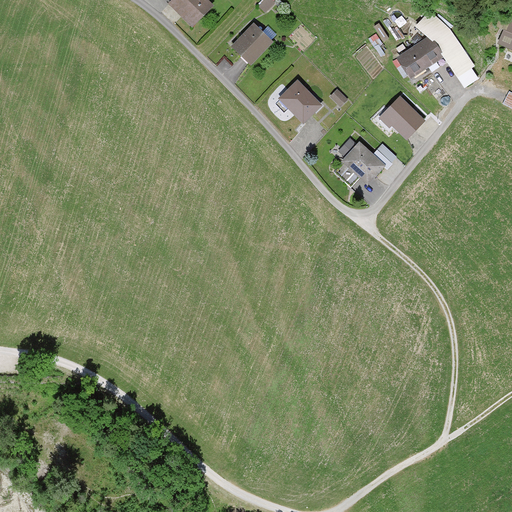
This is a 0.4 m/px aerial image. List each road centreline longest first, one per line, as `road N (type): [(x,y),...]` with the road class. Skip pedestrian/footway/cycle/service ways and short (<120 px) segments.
road 1 (residential): [(134,0),(212,67),(345,210),(378,207),(471,91)]
road 2 (track): [(0,349),(82,370),(205,470),(288,511)]
road 3 (track): [(364,214),(368,227),(437,290),(452,326),(446,440)]
road 4 (track): [(337,511),(446,440)]
